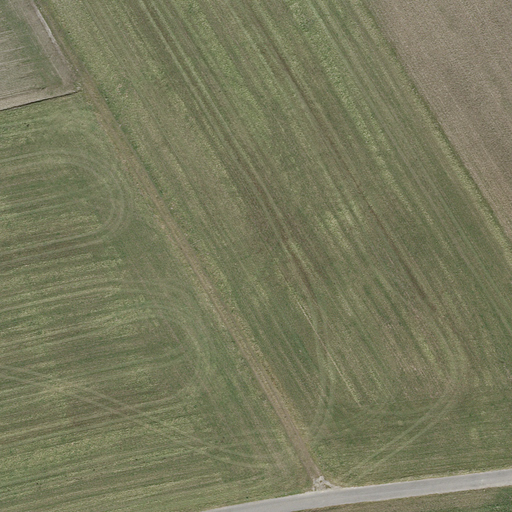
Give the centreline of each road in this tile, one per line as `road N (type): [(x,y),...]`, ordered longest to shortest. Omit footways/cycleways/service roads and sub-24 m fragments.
road 1 (track): [(330,500),(31,0)]
road 2 (track): [(511,477),(261,511)]
